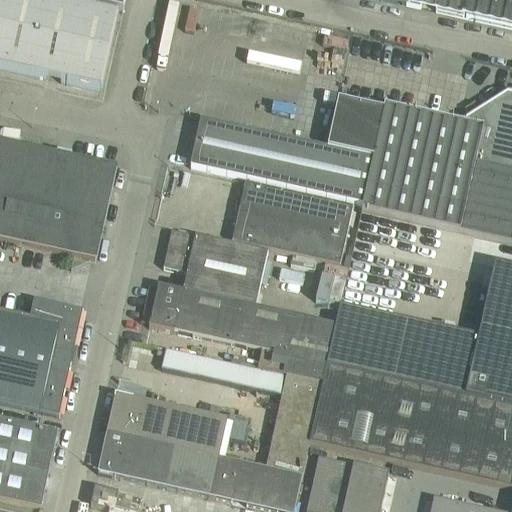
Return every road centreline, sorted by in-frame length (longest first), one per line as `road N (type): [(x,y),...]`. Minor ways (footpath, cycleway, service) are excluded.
road 1 (unclassified): [(67,511),(145,152),(137,136),(115,128)]
road 2 (unclassified): [(259,0),(511,55)]
road 3 (unclassified): [(115,128),(146,0)]
